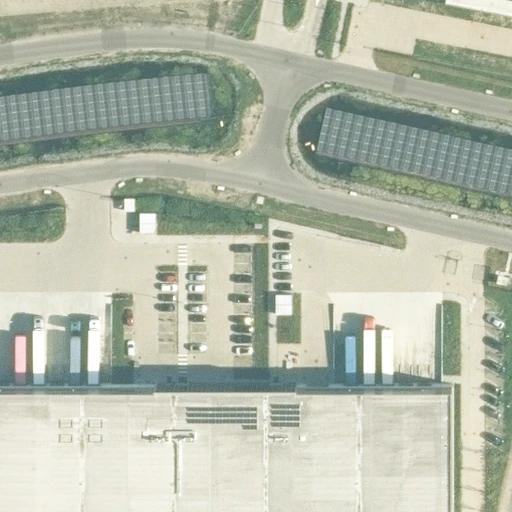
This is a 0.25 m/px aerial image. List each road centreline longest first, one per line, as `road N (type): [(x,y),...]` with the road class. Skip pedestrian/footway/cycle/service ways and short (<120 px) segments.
road 1 (unclassified): [(287,63),(167,40),(0,57)]
road 2 (unclassified): [(0,184),(159,167),(259,182)]
road 3 (unclassified): [(259,182),(511,238)]
road 4 (unclassified): [(511,114),(287,63)]
road 5 (unclassified): [(287,63),(259,182)]
